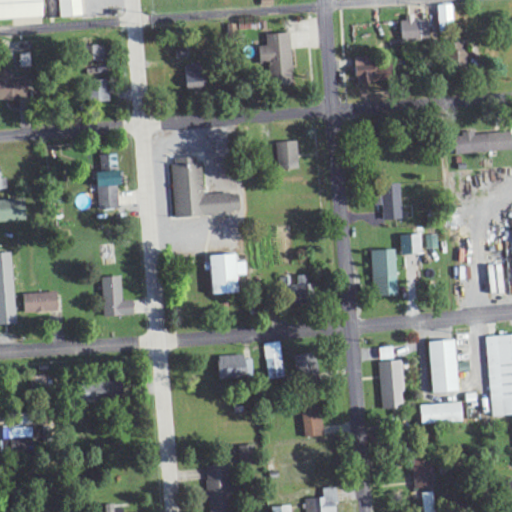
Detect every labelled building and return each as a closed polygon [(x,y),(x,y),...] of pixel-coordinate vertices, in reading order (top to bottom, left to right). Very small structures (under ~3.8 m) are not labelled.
[(0,0),(0,20),(45,19),(44,0),(0,0)] [(82,0),(59,0),(61,19),(84,17),(82,0)] [(449,24),(456,23),(453,5),(438,7),(441,33),(450,33),(449,24)] [(403,43),(431,42),(430,21),(415,22),(415,19),(402,19),(403,43)] [(267,36),(268,47),(258,47),(258,65),(272,65),(273,87),(294,86),(293,35),(267,36)] [(461,43),(443,43),(444,64),(461,64),(461,43)] [(357,86),(379,85),(379,57),(357,57),(357,86)] [(210,65),(185,66),(186,93),(211,91),(210,65)] [(0,96),(1,102),(30,100),(28,78),(12,79),(12,68),(0,69),(0,96)] [(97,103),(110,102),(109,80),(96,81),(97,103)] [(300,170),(299,143),(279,144),(279,171),(300,170)] [(97,157),(99,210),(120,209),(119,185),(126,185),(125,171),(119,171),(119,156),(97,157)] [(176,218),(242,214),(241,194),(204,196),(203,158),(173,160),(176,218)] [(378,197),(371,197),(372,207),(379,207),(379,221),(398,220),(397,185),(377,185),(378,197)] [(0,222),(28,221),(27,199),(0,200),(0,222)] [(397,236),(397,255),(417,255),(416,235),(397,236)] [(366,252),(369,298),(394,296),(391,251),(366,252)] [(0,325),(17,325),(14,252),(0,252),(0,325)] [(215,294),(242,293),(241,275),(248,275),(247,262),(240,262),(239,255),(209,256),(209,266),(214,266),(215,294)] [(501,294),(500,266),(484,266),(486,295),(501,294)] [(298,277),(298,295),(314,295),(313,276),(298,277)] [(124,301),(123,277),(102,278),(103,317),(137,316),(136,301),(124,301)] [(26,313),(61,312),(60,293),(25,294),(26,313)] [(511,336),(483,338),(488,417),(511,415),(511,336)] [(424,343),(426,394),(455,392),(452,341),(424,343)] [(285,378),(282,342),(265,344),(268,379),(285,378)] [(375,349),(375,360),(389,360),(389,348),(375,349)] [(316,374),(312,353),(294,356),(298,377),(316,374)] [(245,356),(220,357),(220,379),(254,378),(253,361),(245,361),(245,356)] [(398,362),(376,363),(378,410),(400,409),(398,362)] [(126,398),(126,383),(92,382),(92,398),(126,398)] [(415,406),(415,425),(461,423),(460,404),(415,406)] [(303,408),(304,437),(324,437),(323,408),(303,408)] [(4,456),(37,453),(34,425),(2,429),(4,456)] [(240,446),(239,466),(255,466),(256,446),(240,446)] [(425,459),(408,459),(409,489),(426,488),(425,459)] [(207,466),(209,511),(233,511),(231,465),(207,466)] [(511,481),(496,482),(496,504),(511,503),(511,481)] [(338,511),(339,488),(325,488),(325,499),(307,499),(306,511),(338,511)] [(434,511),(434,493),(420,493),(421,511),(434,511)]
